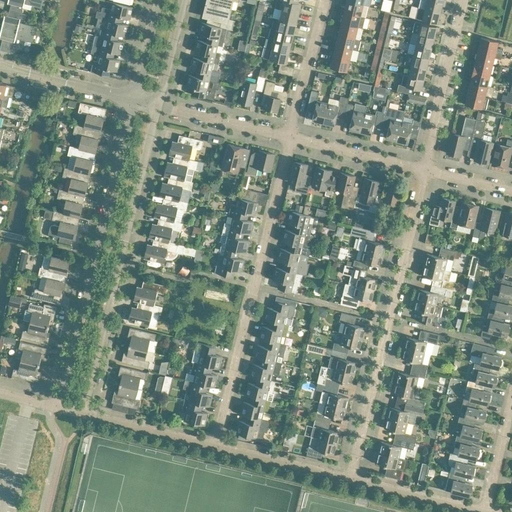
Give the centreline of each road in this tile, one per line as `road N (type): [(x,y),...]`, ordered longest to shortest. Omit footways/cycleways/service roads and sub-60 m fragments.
road 1 (residential): [(349,480),(422,171)]
road 2 (residential): [(135,101),(54,408)]
road 3 (residential): [(218,448),(290,139)]
road 4 (residential): [(84,416),(159,108)]
road 5 (residential): [(422,171),(463,0)]
road 6 (residential): [(290,139),(325,0)]
road 7 (unclassified): [(135,101),(0,68)]
road 8 (residential): [(218,448),(84,416)]
road 9 (residential): [(422,171),(290,139)]
road 10 (residential): [(349,480),(218,448)]
road 11 (residential): [(290,139),(159,108)]
road 12 (residential): [(479,511),(349,480)]
